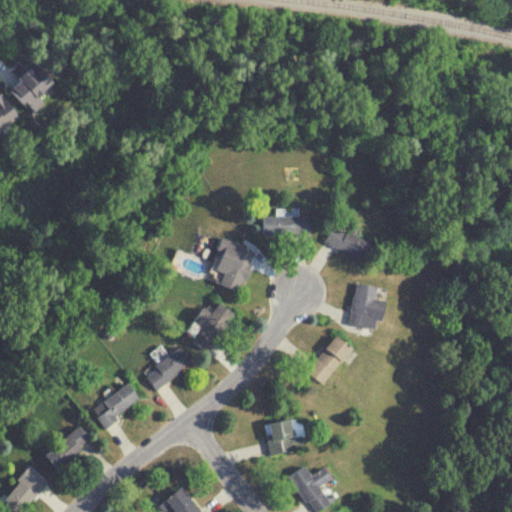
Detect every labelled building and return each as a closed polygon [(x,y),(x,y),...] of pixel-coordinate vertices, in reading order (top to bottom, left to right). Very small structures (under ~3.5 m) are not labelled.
[(54,79),(35,60),(9,88),(28,106),(54,79)] [(0,129),(20,117),(4,92),(0,95),(0,129)] [(309,214),(260,214),(260,235),(309,235),(309,214)] [(370,246),(335,222),(324,237),(359,262),(370,246)] [(255,250),(222,237),(210,267),(222,272),(218,282),(239,290),(255,250)] [(382,319),(386,299),(374,297),(376,285),(355,281),(348,322),(375,327),(377,319),(382,319)] [(202,305),(192,320),(200,325),(191,338),(208,350),(234,312),(218,301),(211,311),(202,305)] [(306,369),(322,382),(352,347),(335,333),(306,369)] [(144,375),(156,389),(191,359),(179,345),(144,375)] [(140,398),(127,380),(91,408),(104,425),(140,398)] [(291,417),(265,423),(271,453),(297,447),(291,417)] [(43,450),(54,467),(93,441),(82,425),(43,450)] [(314,511),(331,501),(319,484),(332,475),(325,465),(312,474),(305,464),(289,474),(314,511)] [(18,511),(47,480),(30,465),(1,497),(16,511),(18,511)] [(206,511),(182,485),(167,499),(178,511),(206,511)]
